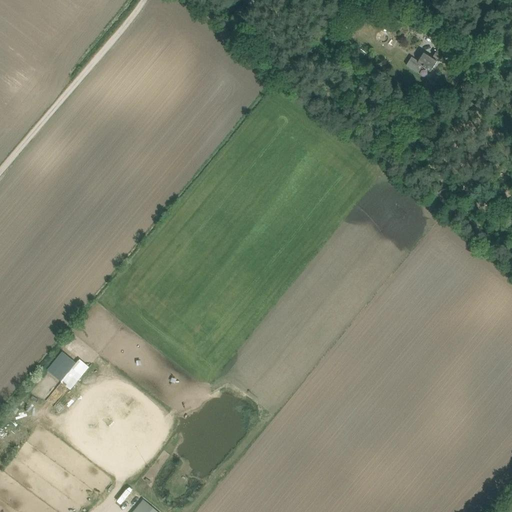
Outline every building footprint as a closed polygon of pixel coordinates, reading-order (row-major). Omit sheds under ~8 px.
[(413,27),(435,41),(443,28),(422,15),(413,27)] [(458,35),(459,31),(450,27),(448,30),(458,35)] [(360,49),(357,54),(362,57),(365,53),(360,49)] [(411,57),(406,66),(418,73),(422,67),(430,72),(437,62),(436,61),(437,59),(440,60),(443,55),(437,51),(432,59),(423,53),(418,62),(411,57)] [(403,139),(404,140),(412,146),(422,133),(414,127),(412,126),(403,139)] [(83,362),(64,384),(74,393),(93,371),(83,362)] [(89,511),(78,500),(74,504),(81,511),(89,511)] [(156,511),(143,500),(132,511),(156,511)]
